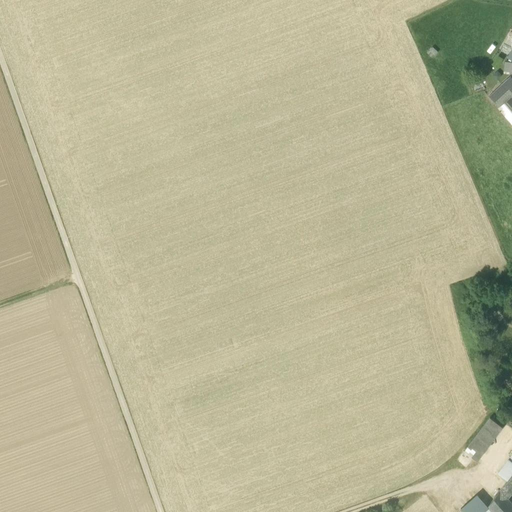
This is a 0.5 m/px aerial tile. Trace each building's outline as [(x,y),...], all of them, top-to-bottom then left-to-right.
[(502,76),(497,71),(493,75),(497,80),(502,76)] [(488,97),(503,114),(511,105),(511,96),(511,95),(511,78),(511,77),(488,97)] [(511,105),(503,114),(511,124),(511,95),(511,96),(511,105)] [(464,452),(477,461),(502,427),(490,418),(464,452)] [(511,455),(498,474),(507,481),(511,473),(511,455)] [(511,492),(511,488),(505,483),(500,490),(507,499),(511,492)] [(491,511),(511,511),(511,503),(507,499),(500,490),(487,507),(491,511)] [(462,509),(464,511),(482,511),(487,507),(477,496),(462,509)]
